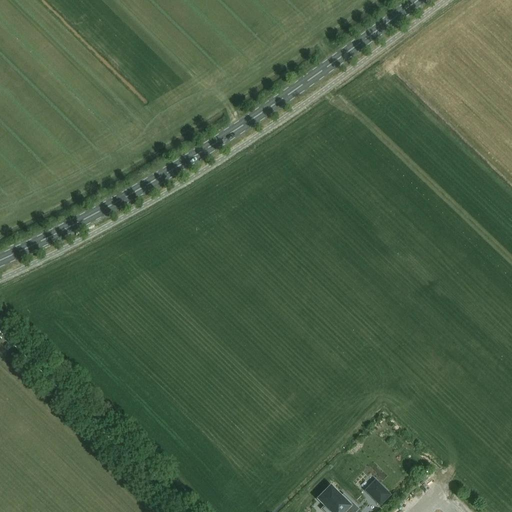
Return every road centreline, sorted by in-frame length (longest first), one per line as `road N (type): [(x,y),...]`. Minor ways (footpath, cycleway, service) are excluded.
road 1 (primary): [(0,259),(92,216),(255,119),(418,0)]
road 2 (unclassified): [(190,511),(121,431),(0,315)]
